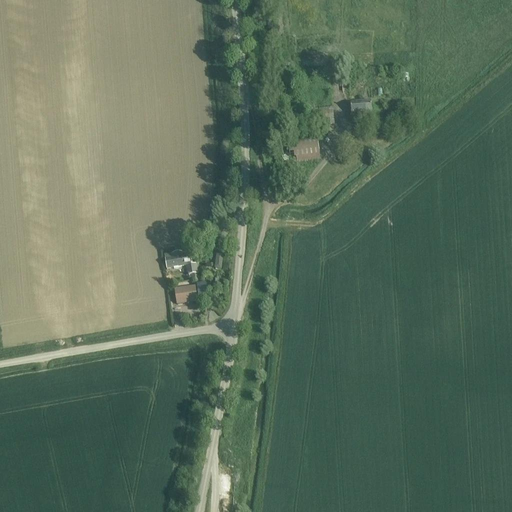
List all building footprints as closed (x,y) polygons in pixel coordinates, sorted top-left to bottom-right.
[(351,104),(352,116),(372,113),(371,102),(351,104)] [(320,116),(321,126),(335,124),(333,108),(307,111),(308,118),(320,116)] [(320,160),(317,138),(288,142),(291,164),(320,160)] [(165,255),(167,270),(174,268),(174,270),(179,269),(178,268),(186,266),(188,276),(191,276),(192,282),(198,281),(197,275),(199,275),(197,265),(192,266),(191,256),(181,257),(181,253),(182,253),(165,255)] [(205,283),(197,284),(199,299),(207,298),(205,283)] [(194,287),(172,290),(174,305),(197,302),(194,287)] [(235,445),(233,451),(244,454),(245,447),(235,445)]
